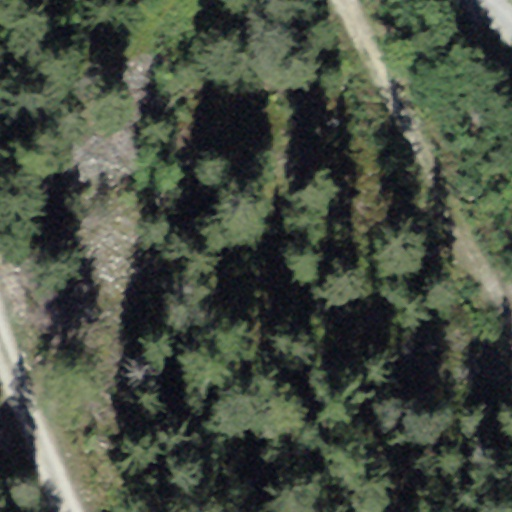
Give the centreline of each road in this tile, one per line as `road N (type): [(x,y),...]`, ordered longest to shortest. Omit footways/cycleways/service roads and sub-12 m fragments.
road 1 (track): [(511,328),(403,135),(352,0)]
road 2 (track): [(0,349),(69,511)]
